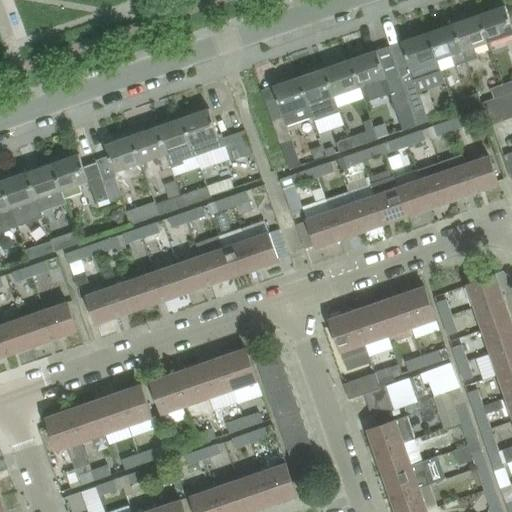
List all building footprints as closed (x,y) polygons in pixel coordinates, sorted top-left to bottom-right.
[(511,24),(505,6),(479,15),(489,42),(511,33),(511,24)] [(489,42),(479,15),(454,24),(467,61),(479,57),(475,46),(489,42)] [(467,61),(454,24),(428,33),(438,60),(438,59),(452,55),(455,65),(467,61)] [(438,60),(428,33),(402,42),(406,53),(394,57),(399,72),(410,103),(418,125),(429,121),(414,79),(442,70),(438,59),(438,60)] [(377,50),(352,59),(361,86),(366,101),(391,92),(396,107),(410,103),(399,72),(386,76),(377,50)] [(361,86),(352,59),(326,68),(335,95),(361,86)] [(335,95),(326,68),(301,77),(310,103),(311,104),(314,115),(340,106),(335,95)] [(287,125),(315,116),(314,115),(311,104),(310,103),(301,77),(275,86),(278,97),(267,101),(282,144),(291,169),(301,165),(287,125)] [(511,81),(503,84),(506,93),(507,93),(511,90),(511,81)] [(506,93),(503,84),(491,88),(494,97),(496,97),(506,93)] [(479,92),(465,96),(468,107),(482,102),(479,92)] [(511,116),(511,107),(507,93),(506,93),(496,97),(504,120),(511,116)] [(504,120),(496,97),(494,97),(485,100),(493,124),(504,120)] [(244,156),(236,134),(225,137),(223,132),(219,134),(210,108),(184,118),(197,155),(227,145),(232,160),(244,156)] [(467,113),(451,119),(455,129),(471,124),(467,113)] [(183,160),(197,155),(184,118),(158,126),(168,154),(173,167),(184,163),(183,160)] [(372,119),(364,122),(367,131),(371,141),(379,138),(372,119)] [(451,119),(435,125),(439,135),(455,129),(451,119)] [(168,154),(158,126),(146,131),(144,125),(130,130),(142,162),(168,153),(168,154)] [(422,129),(406,135),(410,145),(425,140),(422,129)] [(142,162),(130,130),(117,134),(119,140),(107,144),(111,155),(98,160),(98,162),(103,176),(112,202),(124,198),(116,175),(117,174),(116,171),(142,162)] [(364,132),(350,137),(354,147),(367,142),(364,132)] [(410,145),(406,135),(391,140),(394,150),(410,145)] [(354,147),(350,137),(337,142),(340,152),(354,147)] [(379,156),(376,145),(361,150),(364,161),(379,156)] [(364,161),(361,150),(344,156),(347,167),(364,161)] [(80,184),(90,180),(80,154),(69,158),(67,152),(52,157),(66,197),(83,192),(80,184)] [(500,183),(490,156),(467,163),(477,191),(500,183)] [(66,197),(52,157),(37,162),(39,168),(28,172),(42,211),(68,202),(66,197)] [(454,199),(445,171),(441,161),(418,169),(422,179),(431,207),(454,199)] [(333,162),(316,167),(319,176),(336,171),(333,162)] [(477,191),(467,163),(445,171),(454,199),(477,191)] [(285,188),(319,176),(316,167),(282,179),(285,188)] [(42,211),(28,172),(3,181),(18,226),(44,217),(42,211)] [(409,215),(399,187),(395,175),(372,183),(376,195),(386,222),(409,215)] [(112,202),(103,176),(90,180),(99,206),(112,202)] [(422,179),(399,187),(409,215),(431,207),(422,179)] [(0,227),(1,232),(18,226),(3,181),(0,181),(0,227)] [(212,196),(212,195),(208,185),(183,194),(187,205),(212,196)] [(250,200),(247,191),(247,190),(231,196),(234,206),(250,200)] [(187,205),(183,194),(157,203),(161,214),(187,205)] [(386,222),(376,195),(354,203),(363,230),(386,222)] [(234,206),(231,196),(214,202),(217,212),(234,206)] [(161,214),(157,203),(156,201),(127,211),(132,224),(161,214)] [(363,230),(354,203),(331,211),(341,238),(363,230)] [(202,206),(185,212),(189,222),(206,216),(202,206)] [(341,238),(331,211),(308,218),(318,246),(341,238)] [(189,222),(185,212),(168,218),(172,228),(189,222)] [(143,238),(161,232),(157,221),(140,227),(143,238)] [(143,238),(140,227),(124,233),(127,243),(143,238)] [(271,232),(269,232),(248,240),(258,268),(280,260),(271,232)] [(108,238),(93,244),(97,254),(112,249),(113,253),(122,250),(117,235),(108,238)] [(69,246),(66,236),(52,240),(56,251),(69,246)] [(56,251),(52,240),(39,245),(43,256),(56,251)] [(258,268),(248,240),(225,248),(235,276),(258,268)] [(93,244),(78,249),(82,259),(97,254),(93,244)] [(235,276),(225,248),(202,255),(212,284),(235,276)] [(202,255),(201,256),(179,263),(189,291),(212,284),(202,255)] [(46,261),(31,265),(34,275),(49,270),(46,261)] [(189,291),(179,263),(179,264),(157,271),(166,299),(189,291)] [(34,275),(31,265),(12,272),(16,281),(34,275)] [(157,271),(156,272),(134,279),(144,307),(166,299),(157,271)] [(495,274),(468,284),(476,308),(504,298),(495,274)] [(144,307),(134,279),(111,287),(121,315),(144,307)] [(121,315),(111,287),(89,295),(98,323),(121,315)] [(436,318),(426,287),(402,295),(413,327),(436,318)] [(413,327),(402,295),(378,304),(389,335),(413,327)] [(447,298),(437,302),(443,318),(453,315),(447,298)] [(511,322),(504,298),(476,308),(485,332),(511,322)] [(78,329),(68,301),(46,309),(56,337),(78,329)] [(389,335),(378,304),(354,312),(365,343),(389,335)] [(56,337),(46,309),(23,317),(33,345),(56,337)] [(354,312),(330,320),(332,326),(341,351),(344,360),(368,351),(365,343),(354,312)] [(459,331),(453,315),(443,318),(449,335),(459,331)] [(33,345),(23,317),(21,317),(0,325),(10,353),(33,345)] [(511,345),(511,322),(485,332),(492,352),(511,345)] [(0,356),(10,353),(0,325),(0,324),(0,356)] [(468,360),(462,344),(452,348),(458,364),(468,360)] [(511,370),(511,345),(492,352),(500,375),(511,370)] [(247,348),(223,356),(234,388),(258,380),(247,348)] [(439,350),(423,356),(426,365),(442,360),(439,350)] [(284,365),(280,353),(258,361),(262,372),(284,365)] [(234,388),(223,356),(199,364),(211,397),(234,388)] [(426,365),(423,356),(406,362),(410,371),(426,365)] [(474,376),(468,360),(458,364),(464,379),(474,376)] [(211,397),(199,364),(176,372),(187,405),(211,397)] [(288,376),(284,365),(262,372),(266,384),(288,376)] [(379,382),(394,377),(391,367),(376,373),(379,382)] [(511,396),(511,370),(500,375),(508,398),(511,396)] [(187,405),(176,372),(152,381),(164,413),(187,405)] [(381,388),(376,373),(345,384),(350,399),(365,394),(381,388)] [(292,387),(288,376),(266,384),(270,395),(292,387)] [(142,384),(118,392),(130,425),(153,417),(142,384)] [(392,397),(387,386),(381,388),(365,394),(369,405),(392,397)] [(296,399),(292,387),(270,395),(274,406),(296,399)] [(484,406),(478,389),(468,393),(474,410),(484,406)] [(130,425),(118,392),(95,400),(106,433),(130,425)] [(395,408),(392,397),(369,405),(373,416),(395,408)] [(300,410),(296,399),(274,406),(278,418),(300,410)] [(106,433),(95,400),(71,409),(83,441),(106,433)] [(484,406),(474,410),(481,432),(492,428),(487,413),(504,407),(501,400),(484,406)] [(471,419),(465,402),(455,405),(461,423),(471,419)] [(83,441),(71,409),(48,417),(59,449),(83,441)] [(304,422),(300,410),(278,418),(282,429),(304,422)] [(260,411),(244,417),(247,427),(264,422),(260,411)] [(415,438),(408,416),(369,430),(377,452),(414,440),(413,439),(415,438)] [(247,427),(244,417),(228,422),(231,433),(247,427)] [(476,435),(471,419),(461,423),(467,438),(476,435)] [(308,433),(304,422),(282,429),(286,441),(308,433)] [(265,426),(249,432),(253,443),(269,437),(265,426)] [(217,438),(213,427),(197,433),(200,444),(217,438)] [(500,451),(492,428),(481,432),(489,454),(500,451)] [(245,445),(253,443),(249,432),(232,438),(236,449),(245,445)] [(200,444),(197,433),(180,438),(184,449),(200,444)] [(312,444),(308,433),(286,441),(290,452),(312,444)] [(222,454),(219,443),(203,448),(206,459),(222,454)] [(413,465),(405,443),(377,452),(384,475),(413,465)] [(316,456),(312,444),(290,452),(294,463),(316,456)] [(162,457),(158,446),(139,453),(143,464),(162,457)] [(511,446),(503,450),(507,463),(511,461),(511,446)] [(471,451),(477,469),(487,465),(481,447),(471,451)] [(189,465),(206,459),(203,448),(186,454),(189,465)] [(495,472),(506,468),(500,451),(489,454),(495,472)] [(143,464),(139,453),(123,459),(126,469),(143,464)] [(320,467),(316,456),(294,463),(298,475),(320,467)] [(420,488),(431,484),(423,462),(413,465),(384,475),(392,498),(420,488)] [(298,495),(287,463),(263,471),(274,503),(298,495)] [(113,474),(109,464),(93,469),(96,480),(113,474)] [(164,473),(161,464),(145,469),(148,478),(164,473)] [(493,483),(487,465),(477,469),(483,486),(493,483)] [(96,480),(93,469),(92,468),(69,476),(73,488),(96,480)] [(131,484),(148,478),(145,469),(128,475),(131,484)] [(274,503),(263,471),(240,480),(251,511),(274,503)] [(115,480),(108,482),(98,486),(101,495),(118,489),(115,480)] [(248,511),(251,511),(240,480),(216,488),(224,511),(248,511)] [(224,511),(216,488),(192,496),(197,511),(224,511)] [(424,511),(428,511),(420,488),(392,498),(397,511),(424,511)] [(498,511),(503,511),(497,493),(487,497),(491,511),(498,511)] [(186,511),(182,500),(158,508),(159,511),(186,511)]
